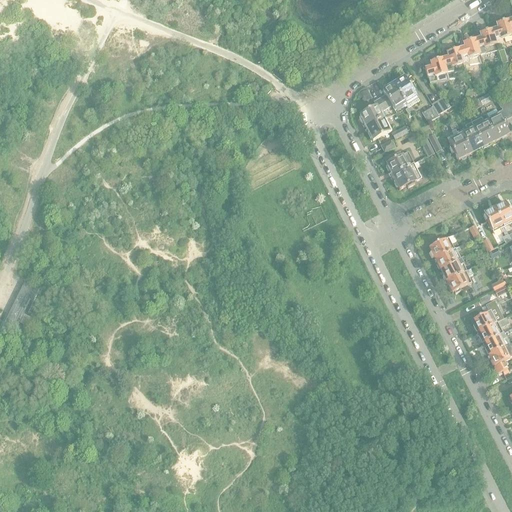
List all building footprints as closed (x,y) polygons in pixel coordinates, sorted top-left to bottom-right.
[(511,36),(511,34),(508,21),(497,25),(498,29),(497,29),(498,29),(492,31),(496,46),(503,45),(502,40),(511,36)] [(496,46),(492,31),(480,34),(481,38),(481,39),(476,41),(480,55),(486,55),(498,52),(496,46)] [(480,55),(476,41),(475,41),(463,44),(465,48),(464,48),(464,49),(459,50),(458,50),(463,65),(470,64),(469,59),(480,56),(480,55)] [(464,71),(462,65),(463,65),(458,50),(447,54),(448,58),(442,60),(441,60),(446,75),(447,75),(448,81),(455,80),(454,74),(464,71)] [(446,75),(441,60),(430,63),(432,67),(431,68),(424,70),(425,70),(430,85),(436,84),(442,83),(448,83),(448,81),(447,75),(446,75)] [(416,98),(404,78),(402,79),(401,78),(397,81),(397,82),(392,85),(405,105),(416,98)] [(405,105),(392,85),(388,88),(387,87),(383,90),(383,91),(382,91),(386,97),(380,100),(386,110),(391,107),(393,109),(399,106),(400,108),(405,105)] [(507,127),(505,122),(511,118),(511,106),(506,95),(495,100),(500,109),(501,109),(502,111),(498,113),(498,114),(497,114),(495,110),(486,115),(488,119),(492,126),(491,127),(492,129),(490,130),(491,131),(490,132),(495,143),(501,140),(502,141),(507,138),(506,137),(509,136),(506,128),(507,127)] [(381,113),(386,110),(380,100),(374,103),(372,105),(374,109),(359,116),(360,118),(359,119),(362,123),(363,123),(366,128),(384,119),(381,113)] [(448,110),(442,100),(437,103),(442,113),(448,110)] [(442,113),(437,103),(431,106),(432,108),(438,116),(442,113)] [(428,124),(439,118),(432,108),(421,114),(428,124)] [(391,132),(384,119),(366,128),(369,134),(368,135),(370,140),(371,139),(372,142),(391,132)] [(495,143),(490,132),(491,131),(490,130),(492,129),(491,127),(492,126),(488,119),(483,121),(481,119),(471,124),(485,150),(491,147),(490,145),(491,145),(495,143)] [(419,129),(416,130),(419,136),(423,134),(424,133),(426,133),(430,130),(427,124),(421,127),(419,129)] [(485,150),(471,124),(465,127),(466,130),(457,134),(461,142),(462,142),(463,143),(465,143),(465,144),(467,144),(472,154),(477,152),(478,153),(485,150)] [(394,141),(408,134),(405,128),(391,135),(394,141)] [(297,132),(292,135),(298,145),(303,143),(297,132)] [(472,154),(467,144),(465,144),(465,143),(463,143),(462,142),(461,142),(457,134),(446,140),(450,148),(449,149),(452,155),(454,155),(457,162),(461,160),(462,161),(466,159),(466,158),(468,156),(472,154)] [(429,139),(428,139),(436,154),(442,152),(434,136),(433,137),(429,139)] [(422,142),(421,142),(429,158),(434,156),(426,140),(422,142)] [(394,149),(391,143),(381,148),(384,154),(394,149)] [(408,167),(414,164),(412,161),(409,154),(401,158),(399,156),(392,160),(393,161),(386,165),(387,167),(386,167),(388,172),(389,172),(392,177),(408,169),(408,167)] [(421,180),(416,170),(420,168),(419,166),(425,163),(423,160),(418,162),(414,164),(408,167),(408,169),(392,177),(395,182),(393,183),(397,189),(398,189),(399,191),(406,187),(407,189),(415,186),(414,184),(421,180)] [(511,223),(511,216),(505,203),(500,206),(500,205),(495,208),(493,209),(503,228),(511,223)] [(503,228),(493,209),(483,215),(484,216),(482,217),(484,221),(486,220),(493,234),(503,228)] [(479,237),(474,227),(468,230),(473,240),(479,237)] [(454,250),(451,245),(456,242),(454,239),(459,237),(457,234),(443,242),(442,240),(436,243),(437,245),(429,249),(431,254),(433,258),(434,258),(434,259),(454,250)] [(493,251),(488,240),(482,243),(487,254),(493,251)] [(460,261),(455,249),(454,250),(434,259),(437,265),(436,265),(439,270),(440,270),(440,271),(460,261)] [(466,272),(460,261),(440,271),(443,276),(442,277),(445,281),(446,282),(466,272)] [(471,285),(468,278),(472,276),(471,273),(476,271),(474,268),(466,272),(446,282),(449,288),(448,288),(450,293),(451,292),(452,294),(454,293),(455,295),(461,293),(460,291),(471,285)] [(493,292),(504,286),(501,281),(491,287),(493,292)] [(27,316),(34,303),(34,302),(33,302),(39,289),(25,282),(2,329),(9,332),(11,328),(16,331),(24,314),(27,316)] [(496,298),(507,293),(504,286),(493,292),(496,298)] [(497,323),(501,321),(496,313),(501,310),(500,308),(485,316),(484,314),(478,316),(479,319),(471,323),(473,327),(473,328),(475,332),(476,332),(477,334),(497,323)] [(24,326),(29,317),(24,315),(19,324),(24,326)] [(503,335),(500,330),(509,325),(506,319),(501,321),(497,323),(477,334),(479,339),(478,339),(481,344),(482,343),(482,345),(503,335)] [(509,346),(503,335),(482,345),(485,350),(484,351),(487,355),(488,356),(509,346)] [(503,363),(511,358),(511,355),(510,352),(511,350),(511,344),(509,346),(488,356),(491,362),(490,362),(492,367),(493,366),(495,369),(494,370),(496,374),(497,374),(498,375),(507,371),(503,363)]
